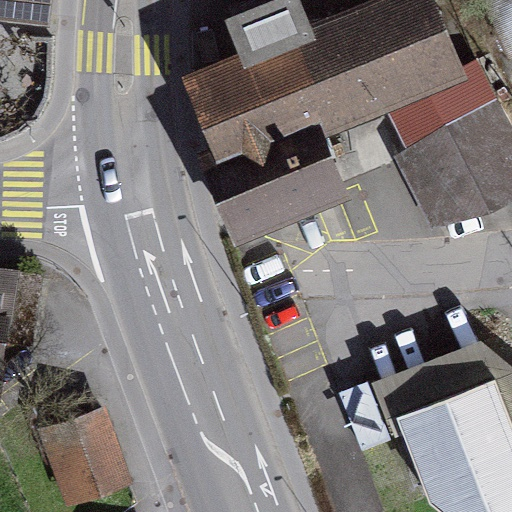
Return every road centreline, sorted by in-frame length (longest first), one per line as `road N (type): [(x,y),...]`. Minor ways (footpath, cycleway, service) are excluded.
road 1 (secondary): [(139,198),(248,511)]
road 2 (secondary): [(128,0),(126,89),(139,198)]
road 3 (tertiary): [(0,211),(139,198)]
